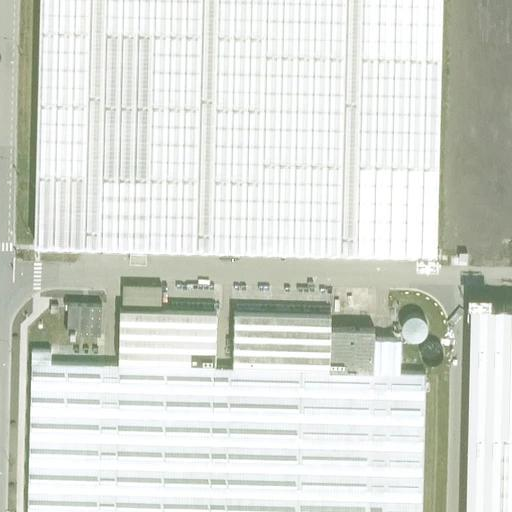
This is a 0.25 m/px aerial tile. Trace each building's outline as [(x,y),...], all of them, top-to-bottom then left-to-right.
[(39,0),(34,239),(434,249),(439,0),(39,0)] [(146,251),(130,251),(130,261),(146,262),(146,251)] [(360,298),(360,288),(335,288),(334,298),(360,298)] [(102,304),(68,303),(67,332),(101,334),(102,304)] [(511,511),(511,304),(471,304),(467,469),(465,511),(511,511)] [(120,308),(119,364),(215,367),(216,311),(120,308)] [(234,311),(233,367),(330,369),(331,327),(331,313),(234,311)] [(32,349),(27,511),(421,511),(425,372),(400,371),(401,338),(376,337),(375,371),(374,371),(375,328),(331,327),(330,369),(233,367),(215,367),(119,364),(51,362),(51,349),(32,349)]
